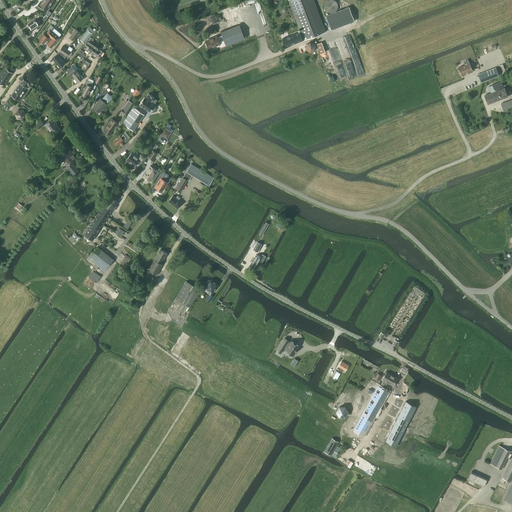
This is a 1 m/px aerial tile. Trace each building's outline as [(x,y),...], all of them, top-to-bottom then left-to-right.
[(53,0),(43,0),(41,3),(48,8),(53,0)] [(313,0),(289,0),(295,16),(301,31),(305,40),(326,32),(317,8),(313,0)] [(323,6),(323,7),(323,8),(324,8),(324,9),(324,10),(325,11),(326,12),(327,13),(328,13),(329,13),(330,13),(331,13),(332,13),(333,13),(334,12),(335,11),(336,11),(336,10),(337,9),(337,8),(337,7),(337,6),(337,5),(337,4),(336,4),(336,3),(336,2),(335,2),(335,1),(334,1),(334,0),(333,0),(332,0),(327,0),(326,1),(325,2),(325,3),(324,3),(324,4),(324,5),(323,5),(323,6)] [(340,25),(343,30),(351,27),(344,10),(326,16),(329,29),(340,25)] [(215,14),(210,16),(212,21),(215,23),(218,22),(215,14)] [(39,25),(38,24),(41,22),(39,18),(36,20),(35,19),(28,24),(32,30),(39,25)] [(222,35),(217,37),(220,44),(219,44),(221,47),(226,45),(245,38),(239,24),(221,31),(222,35)] [(44,33),(39,39),(39,40),(41,41),(42,41),(44,43),(47,40),(49,42),(47,44),(52,47),(60,38),(59,37),(62,34),(53,27),(52,25),(48,29),(49,30),(45,34),(44,33)] [(70,37),(73,40),(79,32),(76,29),(70,37)] [(88,31),(80,40),(84,43),(92,34),(88,31)] [(301,31),(282,39),(285,47),(303,40),(305,40),(301,31)] [(220,44),(217,37),(217,36),(212,37),(213,38),(206,41),(209,49),(213,47),(214,48),(216,47),(216,46),(219,44),(220,44)] [(86,50),(91,53),(96,46),(91,42),(94,39),(91,37),(86,45),(88,47),(86,50)] [(322,42),(317,44),(321,54),(325,52),(322,42)] [(96,46),(91,53),(95,56),(100,50),(103,52),(104,50),(107,46),(105,44),(102,49),(101,48),(100,49),(96,46)] [(52,58),(56,62),(61,58),(64,54),(67,49),(63,46),(59,51),(60,51),(58,54),(52,58)] [(64,54),(61,58),(56,62),(60,67),(65,63),(63,60),(66,55),(67,56),(70,51),(67,49),(64,54)] [(470,63),(459,68),(461,75),(472,70),(470,63)] [(70,77),(72,75),(76,71),(73,66),(66,72),(70,77)] [(12,73),(6,68),(0,76),(0,81),(4,85),(12,73)] [(496,68),(479,74),(482,82),(499,76),(496,68)] [(76,71),(72,75),(78,82),(83,78),(77,70),(76,71)] [(33,80),(24,74),(20,79),(23,81),(22,84),(21,83),(12,95),(19,100),(28,88),(26,87),(28,85),(29,86),(33,80)] [(83,95),(84,96),(85,96),(86,96),(92,87),(91,86),(92,83),(88,80),(86,84),(87,84),(81,94),(82,94),(83,95)] [(489,87),(491,93),(485,95),(488,104),(508,96),(504,88),(495,91),(495,90),(503,86),(501,81),(492,84),(493,85),(489,87)] [(101,99),(93,107),(99,112),(106,104),(106,103),(108,101),(108,102),(112,97),(107,93),(103,98),(104,98),(102,100),(101,99)] [(145,97),(139,104),(149,112),(151,109),(153,110),(156,107),(154,105),(155,105),(154,104),(151,102),(154,98),(155,98),(149,93),(145,98),(145,97)] [(131,98),(121,112),(126,115),(135,102),(131,98)] [(511,99),(502,103),(505,112),(511,109),(511,99)] [(134,107),(122,123),(133,130),(144,115),(134,107)] [(17,109),(14,114),(17,119),(23,120),(26,115),(23,109),(17,109)] [(27,117),(22,125),(25,127),(30,119),(27,117)] [(54,122),(55,121),(52,118),(46,123),(55,134),(60,129),(54,122)] [(104,131),(110,135),(113,130),(118,122),(113,119),(110,122),(104,131)] [(162,136),(160,139),(166,142),(168,139),(167,139),(171,133),(170,132),(171,129),(166,126),(165,129),(164,128),(160,135),(162,136)] [(121,143),(122,144),(121,144),(122,146),(125,143),(129,140),(124,134),(121,136),(120,136),(114,141),(117,145),(121,143)] [(60,161),(63,160),(67,165),(67,166),(74,174),(79,170),(73,164),(76,162),(74,160),(76,158),(68,148),(65,150),(57,157),(60,161)] [(152,150),(148,157),(152,160),(156,153),(152,150)] [(132,152),(126,159),(135,166),(139,160),(141,162),(142,162),(145,157),(141,154),(138,158),(132,152)] [(184,175),(176,188),(181,191),(187,180),(189,181),(192,176),(209,186),(214,178),(191,164),(186,172),(184,175)] [(150,166),(143,176),(150,181),(157,170),(150,166)] [(161,174),(155,183),(157,184),(156,186),(162,190),(168,182),(168,183),(171,178),(167,176),(167,177),(161,174)] [(169,201),(178,208),(182,203),(178,199),(179,198),(177,197),(176,198),(173,195),(169,201)] [(118,201),(110,196),(107,201),(106,200),(101,206),(103,207),(100,212),(108,217),(112,210),(113,211),(116,206),(115,205),(118,201)] [(100,212),(94,219),(103,225),(108,217),(100,212)] [(103,225),(94,219),(85,235),(93,240),(103,225)] [(266,222),(259,235),(260,236),(268,223),(266,222)] [(120,229),(116,234),(122,237),(125,232),(120,229)] [(74,233),(68,239),(71,241),(77,235),(74,233)] [(257,242),(253,249),(255,250),(258,251),(262,245),(259,243),(257,242)] [(98,247),(89,258),(105,270),(113,260),(98,247)] [(163,264),(161,263),(163,260),(162,260),(163,258),(164,258),(167,253),(160,249),(154,259),(155,259),(149,270),(157,275),(163,264)] [(127,257),(122,263),(126,266),(130,260),(131,259),(125,254),(124,255),(127,257)] [(261,257),(256,255),(250,265),(255,268),(261,257)] [(146,273),(143,278),(151,283),(153,280),(154,278),(146,273)] [(208,292),(210,294),(217,284),(216,284),(214,284),(215,283),(214,282),(214,281),(212,280),(211,280),(209,280),(208,280),(207,281),(207,283),(208,283),(206,288),(209,290),(208,292)] [(200,290),(186,281),(175,299),(190,307),(200,290)] [(299,347),(291,342),(290,344),(288,342),(289,341),(285,339),(277,351),(281,354),(284,349),(286,350),(286,351),(294,356),(296,352),(296,353),(298,349),(299,347)] [(341,361),(337,368),(341,370),(342,368),(345,370),(349,365),(341,361)] [(393,385),(394,385),(395,385),(396,383),(395,382),(398,378),(387,372),(382,379),(384,380),(381,386),(384,388),(388,382),(393,385)] [(379,385),(362,416),(372,422),(390,391),(384,388),(381,386),(379,385)] [(405,403),(400,413),(404,415),(404,416),(410,420),(414,413),(416,409),(405,403)] [(339,406),(337,411),(339,416),(345,416),(348,411),(345,406),(339,406)] [(400,413),(397,420),(407,426),(410,420),(404,416),(404,415),(400,413)] [(362,416),(354,429),(364,435),(372,422),(362,416)] [(397,420),(393,427),(397,429),(398,428),(404,431),(407,426),(397,420)] [(393,427),(388,437),(399,443),(404,431),(398,428),(397,429),(393,427)] [(325,451),(331,455),(339,441),(332,438),(325,451)] [(504,448),(499,446),(490,464),(495,466),(501,469),(510,451),(504,448)] [(511,457),(502,477),(511,481),(511,478),(511,457)] [(471,472),(468,479),(484,486),(487,479),(471,472)]
